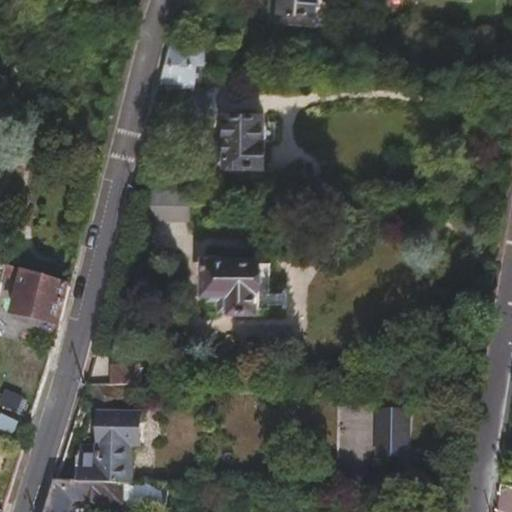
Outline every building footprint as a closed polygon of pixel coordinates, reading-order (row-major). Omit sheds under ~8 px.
[(341,0),(274,0),(274,3),(290,5),(290,17),(339,22),(341,0)] [(205,63),(211,43),(173,45),(168,64),(200,63),(205,63)] [(200,84),(200,63),(168,64),(163,85),(200,84)] [(264,138),(261,136),(262,110),(227,110),(227,138),(217,138),(217,161),(264,160),(264,138)] [(189,222),(190,192),(150,192),(150,221),(189,222)] [(255,308),(256,258),(205,256),(204,291),(211,291),(211,297),(220,297),(231,298),(231,307),(255,308)] [(268,309),(269,259),(256,258),(255,308),(268,309)] [(58,330),(70,287),(5,266),(2,279),(21,284),(20,291),(14,289),(12,298),(17,299),(13,315),(58,330)] [(231,307),(231,298),(220,297),(220,306),(231,307)] [(46,371),(50,355),(19,346),(15,362),(46,372),(46,371)] [(142,382),(142,362),(110,362),(110,382),(142,382)] [(110,391),(114,388),(111,384),(98,384),(94,395),(94,398),(96,399),(99,398),(101,399),(112,393),(110,391)] [(412,457),(411,403),(364,404),(365,417),(340,417),(341,458),(412,457)] [(131,482),(132,445),(140,445),(141,416),(101,415),(100,449),(94,449),(94,453),(84,452),(82,450),(78,450),(78,481),(102,481),(120,481),(131,482)] [(101,507),(102,481),(78,481),(58,480),(47,511),(68,511),(70,507),(101,507)] [(120,506),(120,481),(102,481),(101,507),(120,506)]
